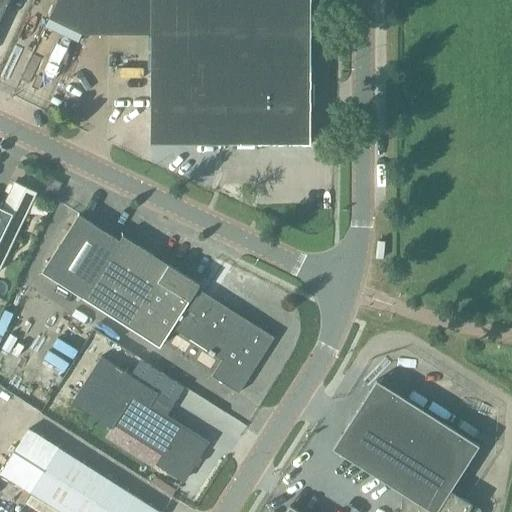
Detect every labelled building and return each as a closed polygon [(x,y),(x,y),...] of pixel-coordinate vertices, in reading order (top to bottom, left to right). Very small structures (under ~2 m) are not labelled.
[(0,0),(0,21),(10,0),(0,0)] [(57,0),(48,19),(82,34),(150,35),(150,145),(310,146),(310,0),(57,0)] [(237,182),(238,156),(220,156),(220,181),(237,182)] [(0,268),(36,194),(15,184),(2,211),(0,209),(0,268)] [(78,216),(41,273),(159,348),(171,329),(228,365),(218,382),(238,394),(273,339),(256,328),(252,333),(239,325),(240,322),(211,304),(202,318),(185,307),(199,285),(122,236),(118,242),(78,216)] [(137,338),(131,348),(147,358),(153,348),(137,338)] [(150,407),(158,394),(100,358),(71,404),(111,430),(114,425),(161,455),(155,465),(183,482),(207,443),(150,407)] [(406,496),(401,504),(400,511),(468,511),(472,506),(450,492),(478,447),(375,381),(333,450),(406,496)] [(0,474),(59,511),(156,511),(27,430),(0,472),(0,474)]
